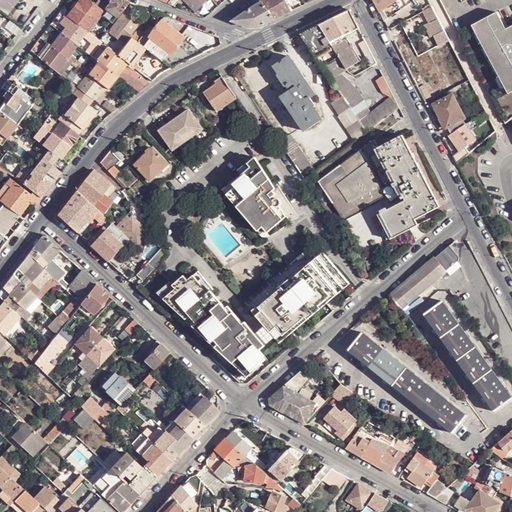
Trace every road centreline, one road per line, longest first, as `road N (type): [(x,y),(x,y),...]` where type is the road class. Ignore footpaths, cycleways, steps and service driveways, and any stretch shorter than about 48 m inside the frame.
road 1 (residential): [(468,214),(241,400)]
road 2 (tertiary): [(251,44),(186,75),(127,121),(42,221)]
road 3 (residential): [(42,221),(241,400)]
road 4 (residential): [(362,0),(468,214)]
road 5 (residential): [(241,400),(434,511)]
road 6 (residential): [(241,400),(136,511)]
